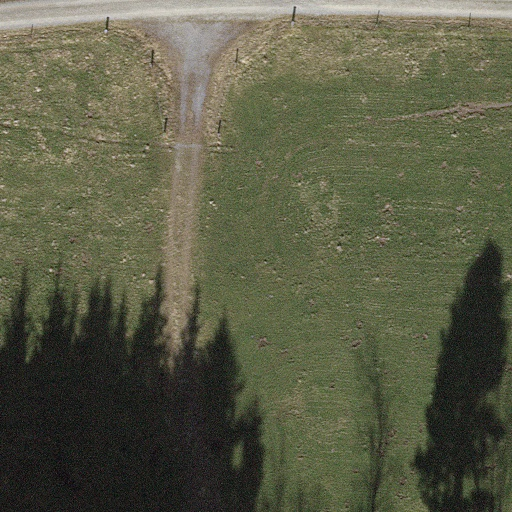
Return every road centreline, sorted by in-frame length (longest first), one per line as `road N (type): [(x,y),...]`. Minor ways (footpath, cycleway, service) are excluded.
road 1 (track): [(511,14),(0,22)]
road 2 (track): [(213,17),(192,124),(173,318),(210,511)]
